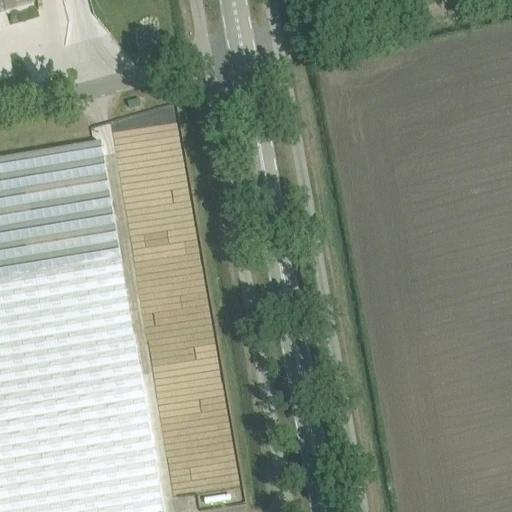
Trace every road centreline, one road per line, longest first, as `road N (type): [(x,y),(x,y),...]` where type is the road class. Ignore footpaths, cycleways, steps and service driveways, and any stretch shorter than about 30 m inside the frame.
road 1 (unclassified): [(370,511),(284,45)]
road 2 (primary): [(322,511),(240,56)]
road 3 (unclassified): [(285,511),(205,67)]
road 4 (unclassified): [(0,119),(205,67)]
road 5 (track): [(485,0),(284,45)]
